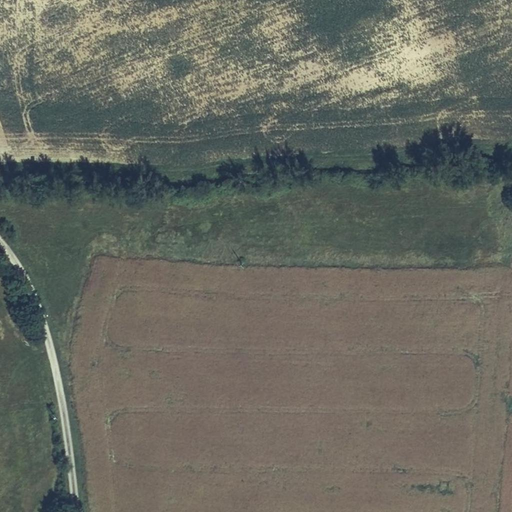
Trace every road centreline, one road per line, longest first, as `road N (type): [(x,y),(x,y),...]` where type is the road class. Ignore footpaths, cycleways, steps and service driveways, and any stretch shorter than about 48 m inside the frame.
road 1 (track): [(0,176),(207,172),(313,154),(511,143)]
road 2 (unclassified): [(0,242),(22,272),(47,336),(74,511)]
